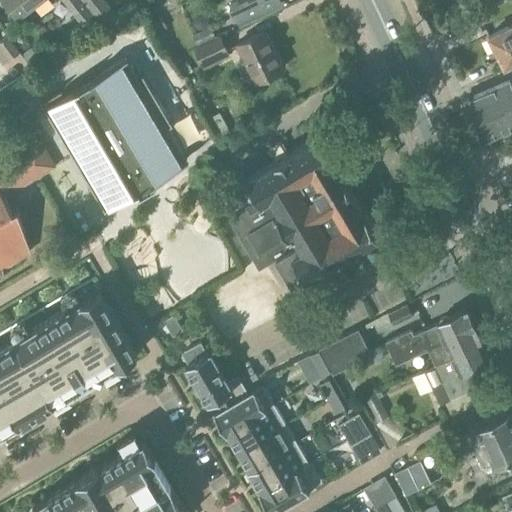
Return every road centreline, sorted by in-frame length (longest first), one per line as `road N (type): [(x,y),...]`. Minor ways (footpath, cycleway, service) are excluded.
road 1 (secondary): [(511,300),(371,0)]
road 2 (residential): [(209,511),(145,409),(0,489)]
